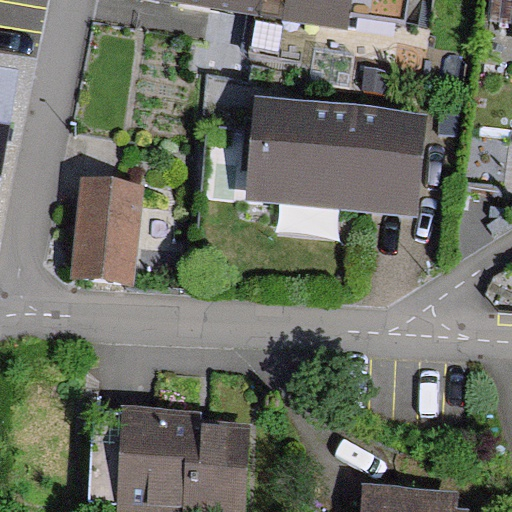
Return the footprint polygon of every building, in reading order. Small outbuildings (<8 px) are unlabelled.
[(257,19),(251,55),(312,65),(309,84),(349,90),(355,58),(394,64),(402,20),(404,21),(407,0),(163,0),(163,3),(257,19)] [(257,102),(248,198),(413,214),(422,117),(257,102)] [(78,178),(69,281),(136,288),(146,184),(78,178)] [(126,413),(124,511),(144,511),(250,511),(252,425),(202,424),(203,415),(126,413)] [(468,511),(469,503),(365,496),(364,511),(468,511)]
